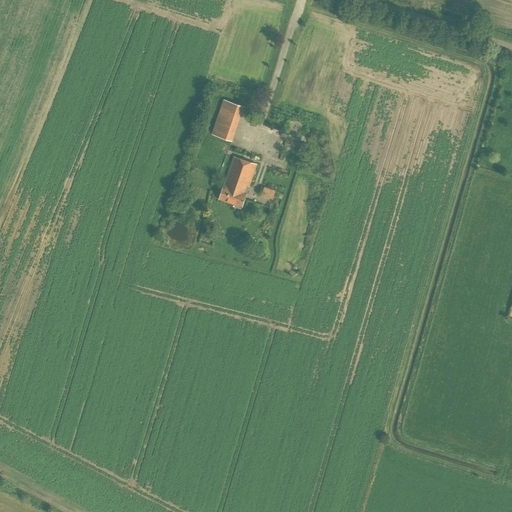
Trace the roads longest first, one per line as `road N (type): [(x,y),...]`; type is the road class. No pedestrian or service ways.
road 1 (unclassified): [(511,44),(363,0)]
road 2 (unknown): [(297,0),(254,135)]
